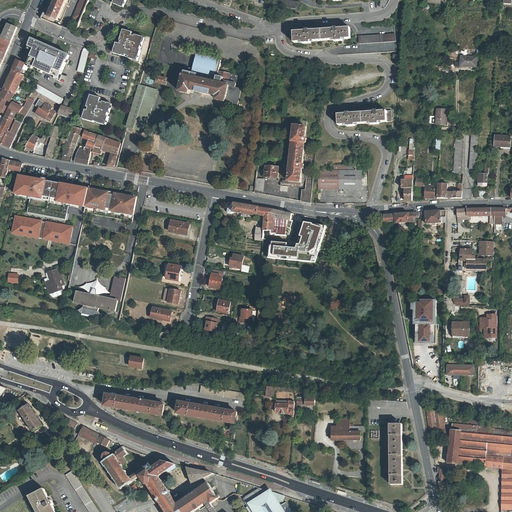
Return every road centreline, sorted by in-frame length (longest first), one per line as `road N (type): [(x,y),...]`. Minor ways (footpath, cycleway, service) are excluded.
road 1 (residential): [(374,209),(383,145),(338,134),(328,114),(382,94),(391,82),(388,67),(378,59),(291,55),(280,35)]
road 2 (primary): [(377,511),(86,405)]
road 3 (residential): [(280,35),(133,12),(89,41),(28,19)]
road 4 (secondary): [(0,153),(211,193)]
road 5 (secondary): [(361,217),(385,260),(411,382)]
road 6 (secondary): [(211,193),(361,217)]
road 7 (secondary): [(374,209),(511,203)]
road 8 (residential): [(187,328),(211,193)]
road 9 (secondary): [(411,382),(433,511)]
road 10 (residential): [(280,35),(287,25),(378,17),(392,11),(394,0)]
